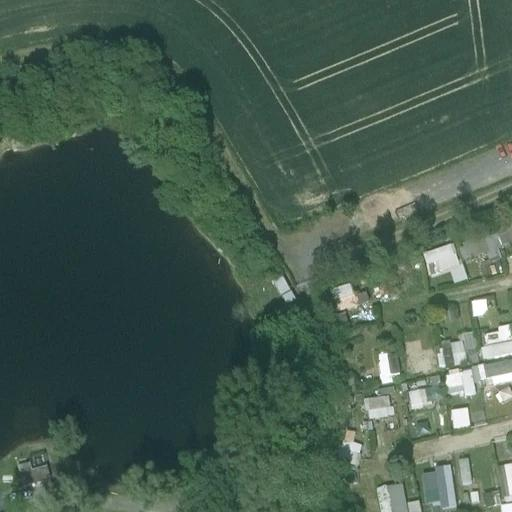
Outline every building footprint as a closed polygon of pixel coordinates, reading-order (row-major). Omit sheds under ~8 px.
[(511,242),(511,217),(492,224),(499,247),(511,242)] [(423,254),(428,278),(450,273),(453,286),(465,283),(456,246),(423,254)] [(337,315),(358,310),(352,287),(331,292),(337,315)] [(511,335),(510,327),(496,329),(497,334),(481,337),(485,361),(511,355),(511,335)] [(461,346),(407,355),(410,376),(478,365),(473,334),(459,336),(461,346)] [(379,357),(380,382),(399,381),(398,356),(379,357)] [(511,361),(471,370),(474,383),(491,380),(493,387),(511,383),(511,361)] [(471,373),(445,376),(448,399),(474,396),(471,373)] [(427,390),(408,395),(412,411),(432,406),(427,390)] [(390,399),(366,400),(368,421),(392,419),(390,399)] [(451,413),(454,429),(470,427),(467,410),(451,413)] [(358,467),(361,447),(343,444),(340,465),(358,467)] [(511,466),(499,467),(501,501),(511,500),(511,466)] [(435,469),(436,478),(422,479),(424,508),(432,508),(432,511),(445,511),(446,511),(455,510),(452,468),(435,469)] [(420,511),(420,504),(406,505),(403,486),(377,489),(379,511),(420,511)]
